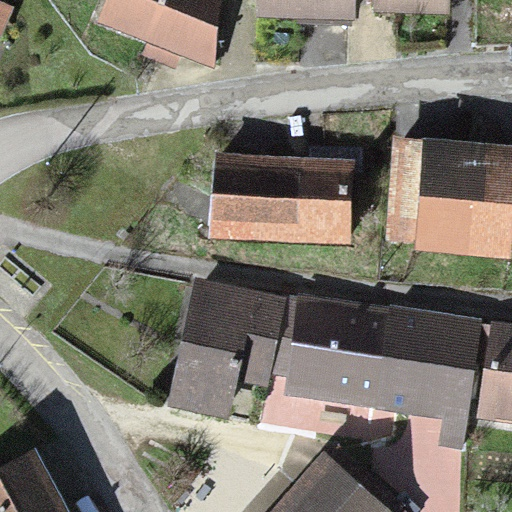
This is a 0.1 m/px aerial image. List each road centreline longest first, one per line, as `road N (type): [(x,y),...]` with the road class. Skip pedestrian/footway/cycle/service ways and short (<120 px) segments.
road 1 (residential): [(511,80),(345,80),(0,142)]
road 2 (residential): [(134,511),(0,345)]
